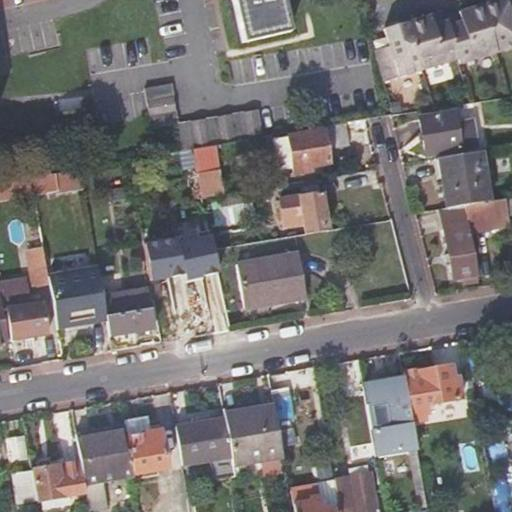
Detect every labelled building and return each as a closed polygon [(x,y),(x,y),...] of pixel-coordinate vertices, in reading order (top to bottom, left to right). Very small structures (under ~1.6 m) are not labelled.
[(231,0),(241,42),(289,31),(281,0),(231,0)] [(495,53),(511,48),(511,15),(510,16),(504,0),(499,0),(481,6),(495,53)] [(459,64),(495,53),(481,6),(458,13),(461,22),(448,26),(449,29),(450,34),(458,60),(459,64)] [(406,23),(420,71),(458,60),(450,34),(449,29),(448,26),(447,21),(433,25),(430,16),(406,23)] [(373,52),(381,82),(420,71),(406,23),(383,30),(388,47),(373,52)] [(146,102),(172,98),(170,84),(144,88),(146,102)] [(177,124),(172,98),(146,102),(150,127),(177,124)] [(247,140),(261,137),(256,111),(243,113),(247,140)] [(452,112),(417,119),(424,156),(459,149),(452,112)] [(247,140),(243,113),(177,124),(181,151),(179,151),(182,166),(194,164),(191,148),(247,140)] [(323,130),(287,136),(293,169),(329,163),(323,130)] [(480,151),(438,158),(447,208),(464,205),(489,201),(480,151)] [(213,155),(200,157),(202,169),(214,166),(213,155)] [(82,186),(80,170),(59,174),(58,173),(32,177),(35,195),(82,186)] [(0,199),(33,194),(30,176),(0,180),(0,199)] [(303,213),(306,234),(328,230),(321,193),(279,200),(282,216),(298,214),(303,213)] [(511,197),(489,201),(464,205),(469,232),(510,225),(508,215),(511,214),(511,197)] [(252,221),(252,199),(220,198),(219,220),(252,221)] [(464,205),(447,208),(440,209),(454,280),(478,275),(469,232),(464,205)] [(300,225),(298,214),(282,216),(284,227),(300,225)] [(177,237),(144,242),(151,281),(183,276),(177,237)] [(212,238),(179,243),(186,282),(219,277),(212,238)] [(298,254),(236,265),(245,309),(307,298),(298,254)] [(48,278),(45,257),(29,260),(33,285),(49,282),(48,278)] [(48,278),(49,282),(56,322),(86,316),(88,323),(106,320),(103,303),(97,268),(48,278)] [(23,279),(0,283),(0,293),(1,299),(2,304),(3,311),(7,311),(11,340),(49,333),(44,303),(28,306),(23,279)] [(157,293),(160,325),(225,319),(222,287),(157,293)] [(0,299),(0,345),(9,344),(3,311),(2,304),(1,299),(0,299)] [(103,303),(106,320),(109,337),(153,329),(150,309),(135,312),(134,308),(127,309),(128,313),(123,314),(120,300),(103,303)] [(403,373),(401,363),(386,365),(387,371),(365,375),(370,405),(402,399),(403,406),(408,405),(403,375),(403,373)] [(453,382),(451,367),(419,373),(419,370),(403,373),(403,375),(408,405),(412,423),(426,421),(425,415),(429,414),(427,405),(462,399),(459,381),(453,382)] [(272,395),(273,405),(277,425),(295,422),(289,392),(272,395)] [(224,415),(224,419),(231,454),(233,468),(283,459),(277,425),(273,405),(224,415)] [(126,436),(132,474),(167,468),(161,430),(150,432),(146,412),(122,416),(125,430),(126,436)] [(214,482),(235,478),(233,468),(231,454),(224,419),(175,427),(182,466),(210,461),(214,482)] [(76,439),(80,462),(84,486),(133,476),(132,474),(126,436),(125,430),(76,439)] [(36,502),(85,492),(84,486),(80,462),(31,471),(31,473),(36,502)] [(36,502),(31,473),(13,476),(19,506),(37,503),(36,502)] [(339,511),(377,511),(371,474),(334,481),(337,496),(339,511)] [(332,511),(332,509),(316,511),(315,508),(320,507),(318,498),(308,500),(309,502),(293,505),(294,511),(332,511)]
